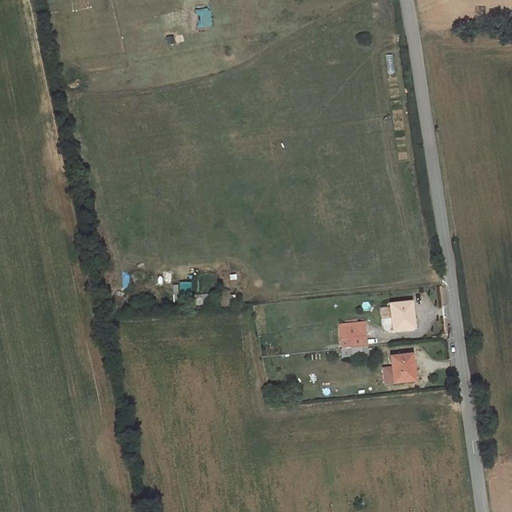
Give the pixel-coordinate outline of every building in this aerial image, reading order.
[(177,282),(178,291),(189,290),(189,281),(177,282)] [(410,303),(390,305),(393,330),(411,328),(410,320),(412,319),(410,303)] [(339,325),(340,341),(349,340),(349,339),(364,337),(366,336),(364,323),(339,325)] [(349,339),(349,340),(350,347),(365,346),(364,337),(349,339)] [(350,347),(349,340),(340,341),(341,349),(350,347)] [(365,346),(350,347),(351,355),(366,354),(365,346)] [(351,355),(350,347),(341,349),(342,357),(351,355)] [(390,357),(391,361),(393,379),(393,382),(412,380),(411,372),(412,371),(410,355),(390,357)] [(386,380),(393,379),(391,361),(384,362),(386,380)]
